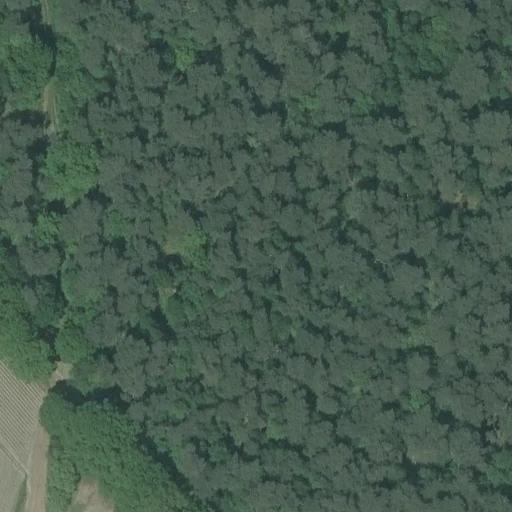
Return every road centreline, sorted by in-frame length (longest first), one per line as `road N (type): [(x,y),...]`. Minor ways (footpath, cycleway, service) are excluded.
road 1 (track): [(59,376),(58,45),(48,0)]
road 2 (track): [(176,511),(59,376)]
road 3 (track): [(37,511),(59,376)]
